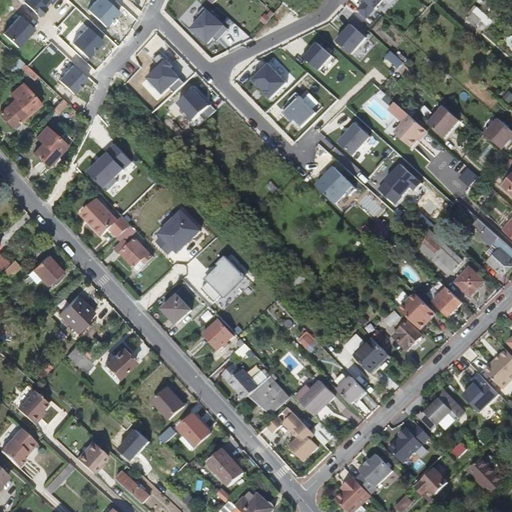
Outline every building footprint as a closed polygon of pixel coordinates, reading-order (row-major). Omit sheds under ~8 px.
[(23,0),(40,16),(55,0),(23,0)] [(106,26),(120,11),(108,0),(94,0),(87,8),(106,26)] [(212,45),(228,25),(198,0),(181,20),(212,45)] [(357,0),(354,4),(368,18),(385,0),(357,0)] [(482,28),(491,18),(478,6),(469,17),(482,28)] [(265,25),(274,13),(271,10),(266,15),(265,14),(260,21),(265,25)] [(18,46),(36,29),(21,14),(3,31),(18,46)] [(84,25),(72,45),(92,57),(104,37),(84,25)] [(338,43),(353,56),(367,39),(352,26),(338,43)] [(303,57),(320,72),(333,57),(318,44),(314,50),(310,53),(309,52),(303,57)] [(252,78),(271,99),(289,83),(271,62),(252,78)] [(74,93),(89,78),(72,63),(58,78),(74,93)] [(37,76),(25,64),(21,69),(34,80),(37,76)] [(13,127),(15,129),(21,124),(19,122),(39,105),(33,98),(34,97),(23,85),(11,95),(15,100),(0,112),(12,127),(13,127)] [(196,87),(178,102),(194,120),(212,105),(196,87)] [(56,107),(63,100),(52,90),(45,97),(56,107)] [(318,115),(301,98),(284,114),(290,121),(293,119),(303,129),(318,115)] [(57,115),(68,104),(63,100),(56,107),(53,111),(57,115)] [(462,123),(445,108),(430,126),(446,140),(462,123)] [(414,148),(429,132),(413,117),(398,133),(414,148)] [(301,131),(303,129),(293,119),(290,121),(301,131)] [(511,138),(511,130),(500,120),(486,135),(487,136),(502,150),(511,138)] [(355,157),(372,138),(357,125),(341,144),(355,157)] [(34,154),(48,168),(68,147),(47,128),(38,137),(44,143),(34,154)] [(89,170),(107,189),(135,162),(117,143),(89,170)] [(413,188),(416,191),(424,183),(402,163),(379,188),(397,205),(413,188)] [(509,183),(505,188),(511,194),(511,166),(509,164),(508,164),(499,174),(509,183)] [(336,169),(318,187),(337,206),(348,195),(351,198),(358,191),(336,169)] [(475,192),(485,182),(481,178),(471,188),(475,192)] [(475,192),(471,188),(467,192),(470,197),(475,192)] [(132,226),(123,216),(118,221),(97,200),(82,215),(90,223),(86,227),(93,233),(97,230),(102,236),(110,228),(120,238),(132,226)] [(132,207),(123,216),(132,226),(138,231),(141,234),(150,226),(132,207)] [(158,231),(178,254),(204,231),(183,208),(158,231)] [(474,215),(469,211),(465,215),(470,219),(474,215)] [(479,229),(483,224),(479,220),(475,225),(479,229)] [(511,249),(483,224),(479,229),(483,233),(481,237),(492,248),(493,246),(500,252),(489,264),(504,277),(511,267),(511,249)] [(389,233),(380,225),(373,232),(382,241),(389,233)] [(132,226),(120,238),(118,239),(122,242),(125,240),(127,242),(138,231),(132,226)] [(418,241),(424,247),(426,245),(438,255),(437,256),(454,272),(461,265),(437,244),(441,241),(429,230),(418,241)] [(141,235),(137,240),(141,244),(146,240),(141,235)] [(141,244),(137,240),(131,245),(127,242),(125,240),(122,242),(114,249),(120,256),(122,254),(139,272),(155,258),(141,244)] [(464,262),(441,241),(437,244),(461,265),(464,262)] [(394,256),(390,253),(386,254),(385,259),(388,262),(392,260),(394,256)] [(0,254),(0,271),(2,273),(3,275),(12,266),(0,254)] [(221,293),(226,298),(247,276),(226,256),(205,278),(210,282),(204,289),(215,299),(221,293)] [(65,275),(48,257),(27,276),(35,285),(41,280),(47,286),(49,284),(52,287),(65,275)] [(10,282),(22,270),(15,263),(12,266),(3,275),(10,282)] [(291,289),(308,273),(301,266),(284,282),(291,289)] [(457,283),(472,297),(486,283),(471,269),(457,283)] [(298,296),(315,280),(308,273),(291,289),(298,296)] [(463,304),(441,281),(435,287),(442,295),(434,303),(442,311),(444,309),(451,316),(463,304)] [(396,301),(401,306),(410,298),(405,292),(396,301)] [(427,325),(437,315),(417,295),(401,310),(418,327),(423,322),(427,325)] [(165,309),(179,324),(193,311),(180,296),(165,309)] [(87,321),(93,314),(76,297),(59,315),(74,329),(84,318),(87,321)] [(78,334),(88,323),(87,321),(84,318),(74,329),(78,334)] [(219,351),(234,337),(220,321),(204,334),(219,351)] [(394,337),(408,351),(424,336),(409,322),(394,337)] [(422,331),(427,325),(423,322),(418,327),(422,331)] [(383,347),(389,342),(379,333),(374,338),(383,347)] [(309,335),(302,343),(309,349),(316,341),(309,335)] [(238,344),(242,349),(246,345),(242,340),(238,344)] [(371,373),(389,355),(374,340),(356,358),(371,373)] [(93,356),(102,346),(97,341),(87,351),(93,356)] [(93,364),(82,355),(84,351),(77,345),(66,357),(85,373),(93,364)] [(242,359),(252,351),(246,345),(242,349),(237,353),(242,359)] [(120,378),(135,362),(122,349),(106,364),(120,378)] [(511,356),(509,353),(488,373),(502,388),(511,378),(511,356)] [(48,362),(38,374),(44,379),(54,367),(48,362)] [(253,380),(245,372),(243,371),(241,373),(234,366),(222,376),(245,401),(251,395),(260,387),(253,380)] [(260,387),(269,379),(269,378),(272,375),(267,370),(264,372),(263,371),(253,380),(260,387)] [(339,391),(350,380),(344,374),(333,385),(339,391)] [(470,396),(467,399),(481,414),(500,397),(480,375),(472,381),(476,385),(468,393),(470,396)] [(290,398),(271,377),(269,379),(260,387),(251,395),(259,404),(263,400),(274,413),(290,398)] [(352,405),(366,391),(352,378),(350,380),(339,391),(352,405)] [(315,417),(336,397),(321,382),(311,391),(308,388),(297,398),(315,417)] [(13,404),(18,409),(34,391),(29,386),(13,404)] [(170,421),(186,407),(170,389),(154,403),(170,421)] [(39,415),(49,403),(34,391),(18,409),(35,424),(41,417),(39,415)] [(445,392),(442,400),(426,414),(438,427),(453,413),(458,418),(463,413),(445,392)] [(295,414),(285,424),(300,439),(291,447),(306,462),(320,448),(313,440),(316,436),(313,432),(295,414)] [(432,432),(438,427),(426,414),(418,416),(432,432)] [(212,434),(196,415),(180,429),(187,436),(196,447),(197,448),(212,434)] [(285,425),(278,418),(267,428),(274,435),(285,425)] [(0,438),(0,443),(5,448),(21,430),(13,424),(0,438)] [(321,424),(313,432),(316,436),(326,446),(334,437),(321,424)] [(398,441),(389,449),(404,465),(431,439),(420,427),(412,434),(407,429),(400,436),(401,438),(403,439),(399,442),(398,441)] [(165,443),(176,433),(172,428),(159,438),(165,443)] [(28,455),(37,444),(21,430),(5,448),(1,453),(19,468),(26,460),(24,459),(23,458),(27,454),(28,455)] [(137,431),(120,451),(133,463),(150,443),(137,431)] [(196,447),(187,436),(183,440),(193,451),(196,447)] [(94,475),(109,458),(92,443),(77,460),(94,475)] [(453,452),(460,459),(469,450),(462,444),(453,452)] [(245,474),(223,450),(209,463),(230,487),(245,474)] [(362,474),(356,480),(371,496),(378,490),(377,488),(394,472),(378,455),(373,460),(372,460),(365,466),(366,466),(360,472),(362,474)] [(20,470),(28,462),(26,460),(19,468),(20,470)] [(470,473),(491,495),(505,482),(484,460),(470,473)] [(52,495),(75,469),(70,464),(47,490),(52,495)] [(438,495),(449,484),(435,469),(416,488),(423,495),(424,495),(430,488),(438,495)] [(8,479),(0,471),(0,486),(1,487),(8,479)] [(150,497),(124,474),(118,481),(144,505),(150,497)] [(356,480),(354,477),(341,489),(344,492),(335,500),(346,511),(355,511),(372,497),(371,496),(356,480)] [(433,500),(438,495),(430,488),(424,495),(431,502),(433,500)] [(224,489),(220,492),(229,500),(232,496),(224,489)] [(229,500),(220,492),(219,494),(228,502),(230,500),(229,500)] [(272,511),(275,509),(260,496),(258,498),(252,492),(238,508),(239,508),(242,511),(272,511)] [(398,511),(404,511),(412,504),(406,498),(395,508),(398,511)] [(222,511),(235,511),(239,508),(238,508),(231,502),(222,511)]
